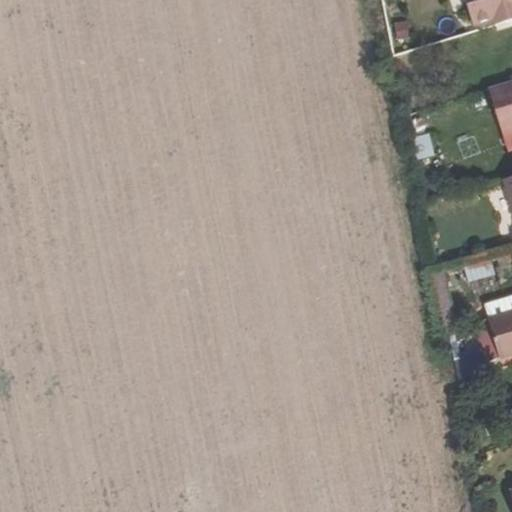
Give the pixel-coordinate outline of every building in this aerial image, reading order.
[(511,0),(464,0),(473,26),(503,17),(506,23),(511,21),(511,0)] [(511,84),(490,91),(503,134),(511,130),(511,84)] [(415,166),(430,160),(420,133),(405,139),(415,166)] [(511,297),(486,306),(490,320),(511,313),(511,297)] [(511,313),(490,320),(489,320),(500,359),(511,355),(511,313)]
